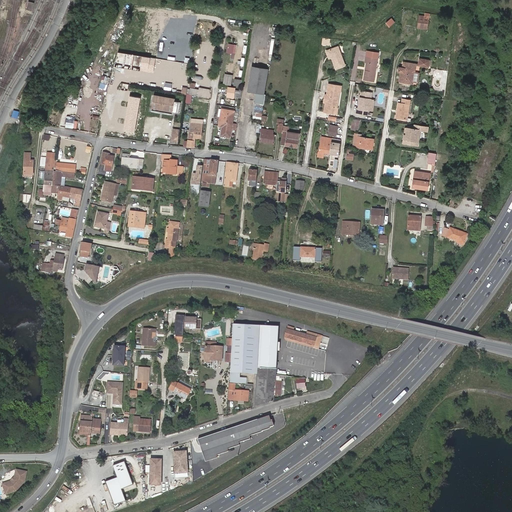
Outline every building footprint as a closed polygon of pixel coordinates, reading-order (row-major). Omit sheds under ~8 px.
[(419,14),(418,26),(427,27),(429,15),(419,14)] [(393,17),(386,22),(389,26),(396,21),(393,17)] [(228,43),(226,52),(232,53),(231,56),(235,56),(237,44),(228,43)] [(330,58),(335,69),(344,66),(337,47),(325,51),(328,59),(330,58)] [(156,57),(118,51),(115,65),(154,71),(156,57)] [(368,59),(364,77),(374,79),(379,55),(367,53),(366,59),(368,59)] [(420,55),(420,58),(419,64),(428,66),(429,60),(430,56),(420,55)] [(405,61),(404,68),(405,68),(404,73),(403,73),(402,79),(409,81),(410,79),(413,79),(414,73),(416,63),(405,61)] [(234,64),(227,63),(226,71),(233,72),(234,64)] [(265,94),(263,93),(267,68),(251,66),(247,91),(255,92),(253,101),(255,101),(254,112),(262,113),(265,94)] [(224,83),(232,84),(233,74),(225,73),(224,83)] [(100,86),(106,89),(110,77),(104,75),(100,86)] [(337,107),(339,93),(340,93),(341,86),(327,84),(322,113),(336,115),(337,108),(337,107)] [(372,96),(373,90),(362,88),(359,106),(357,106),(357,110),(368,112),(369,108),(370,108),(372,96)] [(135,131),(141,96),(130,94),(124,129),(135,131)] [(153,99),(152,107),(172,111),(172,109),(178,110),(178,109),(181,110),(182,107),(178,106),(179,101),(171,99),(170,102),(166,101),(166,98),(158,97),(157,100),(153,99)] [(399,111),(398,111),(397,117),(408,119),(411,99),(404,98),(403,103),(400,102),(399,108),(399,111)] [(232,121),(233,112),(220,111),(217,110),(215,123),(219,123),(219,127),(221,127),(220,137),(229,139),(231,127),(236,128),(237,122),(232,121)] [(77,129),(79,120),(74,119),(75,118),(68,116),(65,126),(77,129)] [(353,117),(351,126),(359,128),(361,119),(353,117)] [(190,122),(186,147),(194,147),(195,137),(201,138),(203,123),(190,122)] [(329,125),(328,134),(336,135),(336,134),(337,127),(329,125)] [(427,127),(413,125),(413,129),(406,128),(403,143),(416,145),(419,130),(426,131),(427,127)] [(283,126),(280,145),(297,147),(299,134),(288,132),(289,126),(283,126)] [(173,127),(171,140),(179,141),(180,128),(173,127)] [(262,130),(260,142),(273,144),(274,135),(273,135),(274,129),(269,128),(269,131),(262,130)] [(355,133),(353,145),(372,148),(373,138),(374,136),(362,134),(363,132),(355,130),(355,133)] [(325,153),(329,154),(330,147),(327,147),(328,143),(331,143),(335,143),(335,139),(322,137),(319,153),(318,157),(324,158),(325,153)] [(330,147),(329,154),(338,155),(340,140),(335,139),(335,143),(331,143),(330,147)] [(353,160),(354,150),(348,149),(346,159),(353,160)] [(426,164),(434,166),(435,161),(436,153),(430,152),(429,152),(426,164)] [(108,166),(107,170),(111,170),(113,156),(110,156),(110,155),(104,154),(101,164),(105,165),(105,166),(108,166)] [(160,155),(160,165),(162,165),(162,173),(168,173),(177,174),(177,172),(182,172),(182,166),(177,165),(177,161),(171,160),(171,156),(160,155)] [(55,170),(56,159),(52,158),(48,158),(47,160),(47,166),(47,169),(55,170)] [(30,161),(25,161),(24,173),(33,174),(34,159),(30,159),(30,161)] [(122,159),(121,167),(136,168),(136,164),(143,164),(143,160),(128,159),(122,159)] [(219,161),(205,159),(202,185),(210,186),(215,186),(219,161)] [(57,163),(58,164),(57,170),(57,172),(61,172),(64,172),(73,173),(76,174),(77,165),(57,163)] [(238,164),(227,163),(224,187),(230,188),(231,182),(236,183),(238,164)] [(202,167),(197,166),(197,174),(195,175),(193,175),(192,184),(200,185),(202,167)] [(45,175),(44,184),(52,186),(55,171),(46,170),(45,170),(44,175),(45,175)] [(55,171),(52,186),(60,187),(60,186),(62,186),(63,176),(64,172),(61,172),(57,172),(56,171),(55,171)] [(249,185),(254,186),(256,172),(248,171),(247,180),(250,180),(249,185)] [(263,185),(271,186),(274,186),(275,187),(276,182),(276,180),(277,173),(265,171),(263,185)] [(414,178),(413,188),(428,190),(429,181),(429,174),(415,172),(414,178)] [(147,181),(138,180),(133,179),(131,189),(151,191),(153,180),(147,179),(147,181)] [(116,184),(105,182),(101,200),(112,203),(114,194),(116,184)] [(285,183),(276,182),(275,187),(274,186),(274,191),(279,192),(279,195),(283,195),(283,192),(285,183)] [(304,182),(296,182),(295,189),(304,190),(304,182)] [(52,186),(44,184),(44,190),(44,191),(44,193),(51,194),(51,193),(58,193),(60,194),(60,187),(52,186)] [(60,187),(60,194),(59,196),(59,198),(69,200),(69,197),(71,198),(72,188),(62,186),(60,186),(60,187)] [(80,206),(84,190),(77,189),(76,198),(75,206),(80,206)] [(211,191),(200,189),(198,205),(209,206),(211,191)] [(70,220),(77,221),(78,210),(72,209),(70,220)] [(135,222),(145,223),(146,213),(131,210),(130,224),(135,225),(135,222)] [(372,210),(371,224),(382,225),(383,211),(372,210)] [(98,211),(95,226),(105,228),(105,230),(108,230),(110,222),(106,221),(108,214),(98,211)] [(407,230),(420,231),(422,217),(408,216),(407,230)] [(433,230),(433,218),(426,218),(425,227),(427,227),(427,230),(433,230)] [(77,221),(70,220),(70,223),(62,222),(62,226),(61,231),(67,232),(67,235),(74,237),(77,222),(77,221)] [(348,226),(344,226),(344,234),(347,234),(358,235),(359,223),(348,222),(348,226)] [(169,228),(168,232),(167,239),(166,239),(165,248),(174,249),(175,241),(176,241),(178,227),(169,225),(169,228)] [(445,228),(442,234),(447,236),(458,240),(457,243),(463,245),(467,233),(450,227),(449,229),(445,228)] [(379,234),(378,242),(386,242),(387,235),(379,234)] [(287,236),(286,244),(294,244),(294,236),(287,236)] [(89,258),(93,245),(82,243),(79,256),(89,258)] [(264,245),(256,244),(255,250),(253,259),(263,261),(264,252),(268,253),(269,245),(264,244),(264,245)] [(319,251),(295,249),(295,258),(319,260),(319,251)] [(54,268),(58,269),(63,270),(64,259),(62,259),(63,255),(56,254),(55,260),(52,260),(51,263),(47,263),(46,267),(52,268),(54,268)] [(86,263),(84,276),(98,278),(100,266),(86,263)] [(409,269),(393,268),(392,279),(409,280),(409,269)] [(173,336),(182,337),(183,315),(174,315),(173,336)] [(230,362),(229,373),(240,374),(258,375),(256,407),(274,401),(274,394),(276,378),(276,374),(280,327),(264,326),(258,325),(234,324),(233,343),(231,343),(231,345),(230,353),(230,362)] [(154,341),(154,330),(151,330),(144,329),(143,346),(150,346),(156,346),(156,342),(154,341)] [(300,332),(287,329),(286,336),(299,340),(300,332)] [(300,332),(299,340),(314,343),(316,336),(300,332)] [(211,359),(222,360),(222,348),(212,347),(213,344),(206,344),(206,347),(205,357),(211,357),(211,359)] [(124,366),(125,347),(115,347),(114,365),(124,366)] [(188,352),(179,351),(177,367),(187,367),(188,352)] [(148,382),(149,368),(140,368),(139,382),(137,382),(137,387),(147,388),(148,382)] [(305,377),(296,378),(297,388),(306,387),(305,377)] [(190,390),(178,383),(179,382),(173,378),(169,385),(175,388),(174,390),(179,393),(178,394),(185,398),(190,390)] [(124,383),(108,382),(107,394),(113,395),(113,405),(123,406),(124,383)] [(229,384),(229,400),(249,401),(249,392),(236,391),(236,385),(229,384)] [(107,419),(108,408),(100,407),(99,412),(103,412),(102,418),(107,419)] [(84,421),(81,421),(81,431),(81,434),(91,435),(92,432),(99,432),(101,419),(93,419),(93,416),(84,415),(84,419),(84,421)] [(274,420),(272,416),(201,440),(209,463),(221,459),(220,456),(232,452),(231,449),(243,446),(242,443),(254,439),(253,437),(266,433),(265,431),(273,429),(273,427),(277,426),(275,419),(274,420)] [(135,417),(134,432),(149,433),(150,420),(140,420),(140,417),(135,417)] [(110,434),(128,435),(129,418),(125,418),(124,424),(110,423),(110,434)] [(185,452),(172,452),(174,473),(186,472),(185,452)] [(151,459),(150,487),(162,487),(163,459),(151,459)] [(103,485),(112,508),(124,504),(119,492),(131,488),(123,463),(111,468),(115,481),(103,485)] [(28,472),(19,470),(17,477),(13,482),(5,484),(8,494),(19,490),(26,481),(28,472)]
